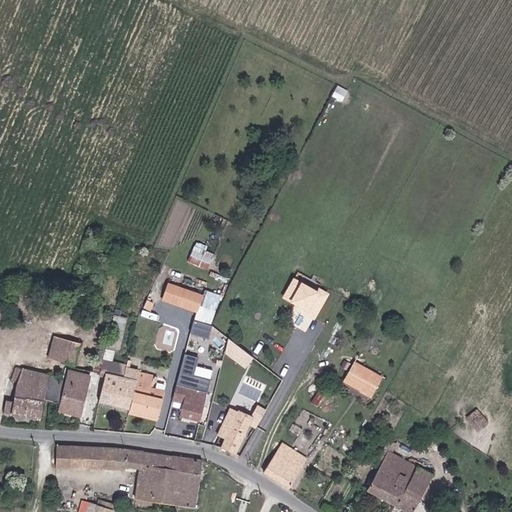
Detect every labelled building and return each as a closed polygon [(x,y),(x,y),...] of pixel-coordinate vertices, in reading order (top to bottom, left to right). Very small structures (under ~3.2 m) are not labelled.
[(173,248),(176,240),(160,235),(158,243),(173,248)] [(204,252),(201,257),(191,252),(188,259),(208,268),(213,257),(204,252)] [(318,319),(331,291),(296,274),(284,296),(297,302),(295,307),(318,319)] [(161,300),(196,312),(201,297),(166,285),(161,300)] [(112,327),(107,345),(119,349),(127,322),(122,321),(119,329),(112,327)] [(289,346),(295,349),(303,334),(297,330),(289,346)] [(92,371),(100,373),(103,361),(105,352),(97,351),(98,346),(89,343),(88,345),(54,336),(48,359),(59,362),(55,378),(31,373),(30,375),(28,374),(28,373),(15,369),(13,375),(19,377),(17,383),(12,403),(5,402),(3,412),(40,420),(43,400),(58,403),(68,364),(74,366),(77,355),(86,357),(85,359),(95,361),(92,371)] [(247,367),(255,355),(232,338),(223,350),(247,367)] [(100,373),(106,374),(109,362),(103,361),(100,373)] [(106,374),(121,376),(124,365),(109,362),(106,374)] [(343,381),(372,397),(383,378),(354,362),(343,381)] [(58,411),(79,416),(89,375),(68,370),(58,411)] [(127,378),(123,377),(120,388),(104,384),(103,384),(99,402),(129,409),(159,416),(163,396),(150,393),(151,389),(154,376),(139,373),(138,377),(128,375),(127,378)] [(123,377),(121,376),(106,374),(104,384),(120,388),(123,377)] [(191,378),(179,374),(171,402),(182,405),(178,417),(199,422),(207,395),(208,395),(210,386),(190,380),(191,378)] [(311,402),(317,406),(325,393),(319,390),(311,402)] [(157,420),(159,416),(129,409),(128,413),(157,420)] [(221,447),(236,454),(253,416),(238,409),(221,447)] [(282,443),(263,472),(289,489),(308,459),(282,443)] [(134,499),(170,504),(176,470),(171,469),(173,456),(117,449),(57,446),(55,468),(86,469),(124,470),(125,467),(139,469),(134,499)] [(413,511),(433,474),(399,457),(388,451),(367,490),(408,511),(413,511)] [(176,470),(170,504),(194,507),(202,461),(173,456),(171,469),(176,470)] [(77,505),(75,504),(76,500),(66,497),(63,510),(71,511),(76,511),(78,507),(77,507),(77,505)] [(96,505),(88,502),(84,511),(115,511),(118,506),(98,500),(96,505)] [(84,511),(88,502),(81,501),(77,511),(84,511)]
